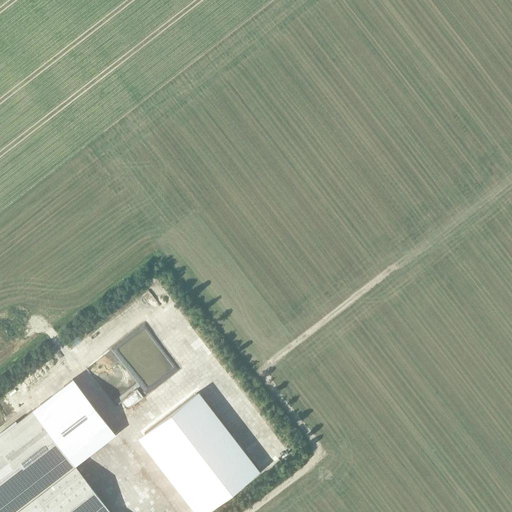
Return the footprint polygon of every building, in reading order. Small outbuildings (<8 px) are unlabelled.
[(98,378),(94,381),(100,389),(104,386),(98,378)] [(206,511),(257,473),(196,393),(144,433),(204,511),(206,511)] [(112,396),(105,405),(126,421),(131,414),(121,406),(122,405),(112,396)] [(0,511),(11,511),(74,464),(32,410),(0,435),(0,511)] [(47,417),(58,428),(65,421),(54,410),(47,417)] [(101,437),(103,444),(120,439),(118,433),(101,437)] [(86,453),(102,446),(100,440),(84,447),(86,453)] [(143,482),(157,472),(161,478),(171,472),(157,452),(142,462),(144,465),(135,471),(143,482)]
